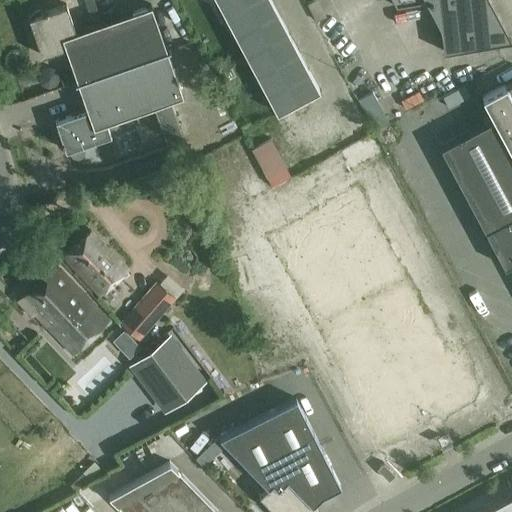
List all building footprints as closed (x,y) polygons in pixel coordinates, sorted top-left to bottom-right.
[(217,0),(277,112),(319,89),(271,0),(217,0)] [(305,0),(315,18),(325,13),(317,0),(305,0)] [(392,0),(396,6),(426,1),(440,27),(444,51),(511,40),(511,39),(502,41),(502,39),(501,39),(498,17),(492,18),(489,0),(483,1),(482,0),(392,0)] [(183,95),(174,69),(151,4),(76,31),(66,4),(48,11),(47,10),(44,11),(45,12),(41,13),(40,9),(35,11),(32,14),(29,18),(28,22),(28,27),(29,31),(33,30),(42,55),(66,47),(77,80),(75,81),(75,82),(78,82),(87,109),(55,121),(62,140),(61,140),(62,144),(63,143),(66,151),(69,149),(70,154),(73,157),(78,158),(82,157),(84,153),(85,149),(83,145),(111,135),(106,122),(132,113),(183,95)] [(444,85),(468,77),(463,63),(440,72),(444,85)] [(511,80),(482,97),(493,118),(440,147),(504,267),(511,262),(511,80)] [(443,97),(448,107),(469,96),(464,86),(443,97)] [(363,108),(378,100),(372,91),(358,99),(363,108)] [(226,113),(214,118),(221,132),(232,127),(226,113)] [(364,133),(368,152),(380,149),(375,130),(364,133)] [(269,132),(248,142),(266,181),(288,171),(269,132)] [(128,134),(115,138),(120,151),(132,147),(128,134)] [(268,220),(395,460),(481,415),(353,175),(268,220)] [(173,192),(174,196),(181,198),(185,196),(186,193),(184,190),(177,187),(174,189),(173,192)] [(100,295),(128,269),(92,231),(64,257),(100,295)] [(109,320),(83,291),(57,264),(18,300),(32,315),(35,312),(74,353),(109,320)] [(176,298),(161,284),(158,282),(121,324),(139,340),(176,298)] [(511,322),(483,312),(479,322),(511,335),(511,322)] [(511,349),(511,338),(488,331),(485,341),(511,349)] [(203,382),(170,337),(133,365),(167,409),(203,382)] [(511,355),(499,351),(496,361),(511,365),(511,355)] [(275,511),(314,511),(318,509),(313,504),(322,495),(341,485),(296,398),(219,437),(267,486),(259,495),(275,511)] [(203,465),(212,457),(205,449),(196,458),(203,465)] [(219,511),(170,461),(108,495),(124,511),(219,511)] [(52,505),(58,511),(96,511),(81,497),(74,504),(63,494),(52,505)] [(511,511),(511,497),(484,511),(511,511)]
